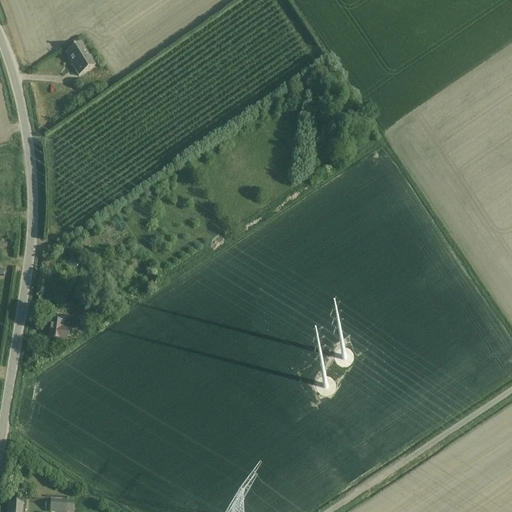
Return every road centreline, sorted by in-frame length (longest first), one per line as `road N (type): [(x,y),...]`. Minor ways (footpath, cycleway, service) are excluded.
road 1 (unclassified): [(0,443),(23,279),(28,151),(0,36)]
road 2 (unclassified): [(330,511),(511,389)]
